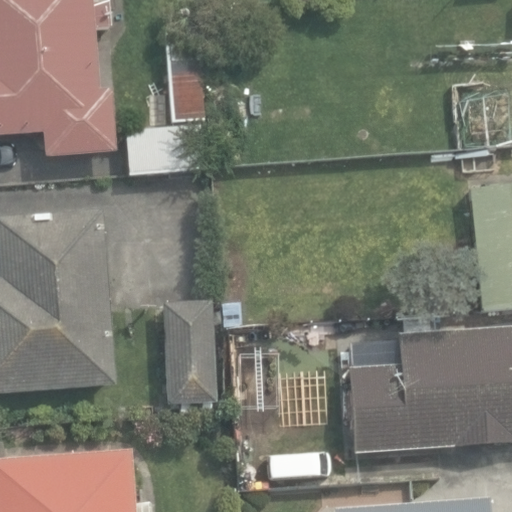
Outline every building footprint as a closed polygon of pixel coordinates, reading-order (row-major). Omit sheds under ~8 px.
[(0,0),(0,137),(43,134),(45,158),(116,153),(111,90),(98,91),(93,30),(110,29),(107,0),(0,0)] [(125,133),(128,176),(210,169),(198,29),(163,32),(172,129),(125,133)] [(511,186),(468,191),(478,309),(511,306),(511,186)] [(0,279),(0,393),(115,384),(101,211),(0,219),(0,274),(0,280),(0,279)] [(162,304),(168,406),(216,404),(210,302),(162,304)] [(349,345),(355,453),(511,443),(511,327),(397,334),(397,342),(349,345)] [(0,511),(153,511),(153,505),(134,506),(130,453),(0,461),(0,511)] [(488,511),(488,499),(335,510),(334,511),(488,511)]
